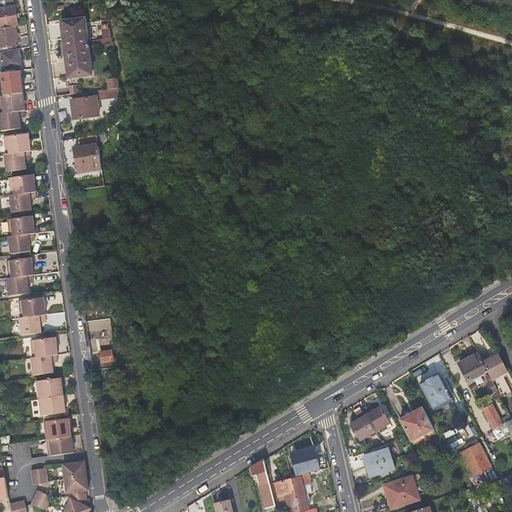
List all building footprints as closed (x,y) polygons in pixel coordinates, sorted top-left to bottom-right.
[(0,7),(0,23),(1,29),(15,27),(18,26),(15,6),(0,7)] [(65,50),(88,47),(87,40),(84,19),(61,22),(64,44),(65,50)] [(0,51),(1,51),(16,50),(15,47),(18,46),(19,49),(29,48),(27,36),(17,38),(15,27),(1,29),(0,28),(0,51)] [(102,38),(87,40),(88,47),(112,44),(111,36),(109,37),(108,28),(101,30),(102,38)] [(69,77),(80,76),(91,74),(88,47),(65,50),(66,57),(69,77)] [(1,53),(1,51),(0,51),(0,60),(2,60),(3,70),(20,68),(18,51),(1,53)] [(3,96),(13,95),(22,93),(20,71),(0,74),(3,96)] [(105,80),(105,90),(117,88),(116,80),(105,80)] [(105,90),(96,91),(98,101),(118,98),(117,88),(105,90)] [(25,110),(22,93),(13,95),(3,96),(0,96),(0,107),(1,113),(23,110),(25,110)] [(73,112),(73,116),(73,121),(97,118),(94,99),(74,101),(76,111),(73,112)] [(1,113),(0,112),(0,120),(1,131),(21,128),(20,118),(24,117),(23,110),(1,113)] [(3,136),(5,154),(29,150),(31,150),(29,133),(3,136)] [(94,139),(80,141),(81,150),(96,148),(94,139)] [(96,148),(81,150),(74,151),(76,171),(99,168),(96,148)] [(5,154),(4,154),(6,171),(27,169),(25,159),(30,158),(29,150),(5,154)] [(125,174),(124,171),(124,167),(107,169),(108,176),(125,174)] [(33,174),(9,177),(11,195),(34,191),(36,191),(33,174)] [(11,195),(10,195),(12,212),(32,209),(30,199),(35,198),(34,191),(11,195)] [(8,219),(10,236),(32,233),(34,233),(32,216),(8,219)] [(10,236),(8,236),(10,253),(28,251),(27,241),(33,240),(32,233),(10,236)] [(4,260),(6,278),(32,275),(33,274),(31,257),(4,260)] [(6,278),(8,295),(28,292),(27,283),(33,282),(32,275),(6,278)] [(18,301),(20,317),(44,314),(45,314),(43,297),(18,301)] [(20,317),(19,318),(21,335),(41,333),(39,323),(45,322),(44,314),(20,317)] [(30,340),(32,357),(56,354),(57,354),(55,337),(30,340)] [(110,361),(110,356),(109,351),(100,353),(101,362),(110,361)] [(479,353),(469,358),(459,363),(468,381),(488,370),(483,361),(479,353)] [(483,361),(488,370),(493,379),(507,371),(498,353),(483,361)] [(32,357),(31,357),(33,375),(53,373),(52,363),(57,362),(56,354),(32,357)] [(426,394),(425,394),(423,395),(425,399),(428,398),(434,408),(451,399),(437,375),(421,383),(426,394)] [(35,382),(37,398),(63,394),(60,378),(35,382)] [(502,396),(511,392),(505,379),(496,383),(502,396)] [(491,392),(494,390),(497,388),(494,382),(487,386),(491,392)] [(37,398),(40,416),(65,413),(63,394),(37,398)] [(494,429),(498,427),(502,425),(492,405),(484,409),(494,429)] [(364,416),(374,432),(389,423),(379,406),(364,416)] [(399,420),(405,430),(410,441),(433,429),(421,408),(399,420)] [(43,418),(45,438),(70,435),(68,415),(43,418)] [(360,441),(374,432),(364,416),(350,424),(360,441)] [(45,438),(48,455),(73,452),(70,435),(45,438)] [(473,475),(482,470),(491,466),(478,441),(460,451),(473,475)] [(364,456),(367,466),(367,467),(391,458),(387,447),(364,456)] [(391,458),(367,467),(371,476),(394,469),(391,458)] [(276,511),(264,459),(250,468),(252,477),(257,476),(259,480),(266,511),(276,511)] [(86,476),(84,461),(63,464),(65,479),(86,476)] [(46,468),(30,470),(32,478),(47,476),(46,468)] [(292,479),(292,480),(300,511),(306,511),(309,511),(308,505),(310,504),(308,495),(306,495),(303,485),(309,484),(307,473),(299,475),(299,477),(292,479)] [(0,475),(0,501),(8,500),(7,493),(4,475),(0,475)] [(47,476),(32,478),(33,485),(48,483),(47,476)] [(88,491),(86,476),(65,479),(67,493),(71,493),(86,491),(88,491)] [(385,484),(388,496),(392,508),(420,499),(412,476),(385,484)] [(285,495),(288,508),(289,511),(300,511),(292,480),(274,484),(277,497),(285,495)] [(50,497),(37,491),(34,498),(47,504),(50,497)] [(88,508),(87,497),(71,499),(65,511),(89,511),(91,509),(88,508)] [(44,510),(47,504),(34,498),(31,504),(44,510)] [(26,511),(24,500),(16,501),(18,511),(26,511)] [(232,506),(233,511),(260,511),(258,500),(232,506)] [(18,511),(16,501),(9,503),(11,511),(18,511)] [(215,511),(233,511),(232,506),(230,501),(224,502),(213,505),(215,511)]
